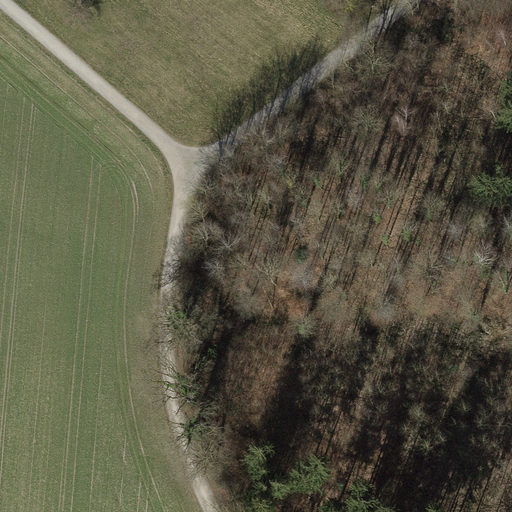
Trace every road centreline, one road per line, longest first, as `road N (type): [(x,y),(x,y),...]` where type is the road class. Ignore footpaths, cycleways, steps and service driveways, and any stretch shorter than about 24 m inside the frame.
road 1 (track): [(192,166),(174,251),(169,365),(182,434),(215,511)]
road 2 (track): [(409,0),(192,166)]
road 3 (track): [(1,0),(192,166)]
